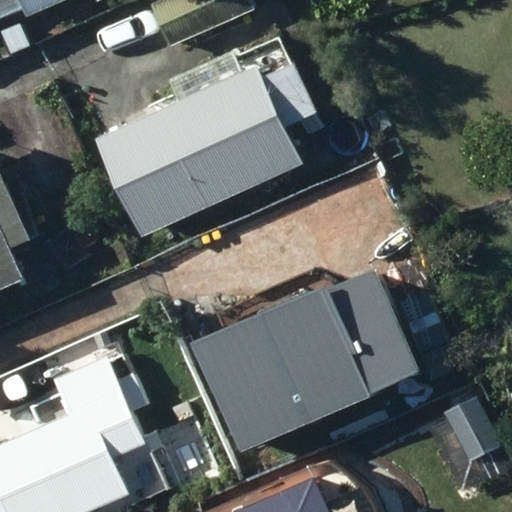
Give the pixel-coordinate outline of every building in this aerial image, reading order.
[(0,0),(0,3),(6,18),(37,5),(40,12),(70,0),(0,0)] [(266,0),(170,0),(164,3),(183,45),(270,7),(266,0)] [(31,21),(11,30),(21,51),(40,42),(31,21)] [(198,97),(115,135),(159,234),(324,160),(307,123),(337,110),(315,60),(283,75),(278,64),(260,72),(250,48),(188,75),(198,97)] [(0,297),(50,276),(36,244),(55,236),(9,126),(0,129),(0,297)] [(367,126),(331,144),(343,169),(380,151),(367,126)] [(406,261),(231,337),(276,441),(451,366),(406,261)] [(91,410),(0,449),(0,468),(18,511),(99,511),(146,492),(130,456),(166,440),(143,388),(136,391),(120,355),(75,375),(91,410)] [(29,371),(0,383),(0,430),(46,411),(29,371)] [(248,511),(358,511),(341,473),(248,511)] [(144,511),(141,503),(118,511),(144,511)]
